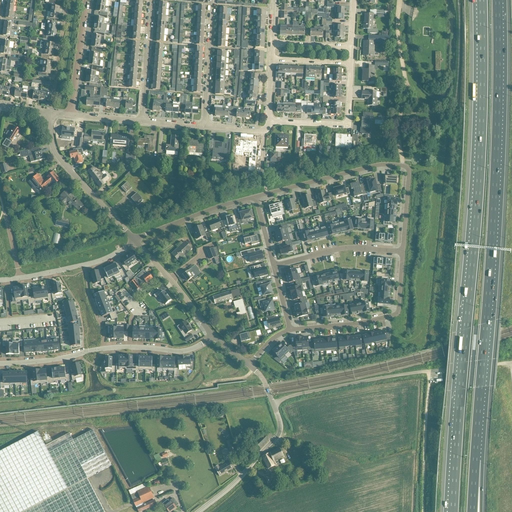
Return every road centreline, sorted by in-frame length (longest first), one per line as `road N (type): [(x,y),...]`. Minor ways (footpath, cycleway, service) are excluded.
road 1 (motorway): [(479,0),(475,207),(451,511)]
road 2 (motorway): [(477,429),(495,208),(499,0)]
road 3 (residential): [(401,252),(407,168),(382,165),(255,197)]
road 4 (residential): [(0,363),(110,347),(186,350),(213,336)]
road 5 (tertiary): [(198,511),(279,430),(263,379),(249,364)]
road 6 (residential): [(287,329),(396,315),(401,252)]
road 7 (tertiary): [(137,240),(60,161),(51,114)]
road 8 (residential): [(268,122),(345,126),(351,62)]
road 9 (residential): [(272,267),(341,249),(401,252)]
road 10 (residential): [(205,127),(213,0)]
road 11 (residential): [(255,197),(137,240)]
road 12 (residential): [(137,240),(115,254),(19,278)]
road 13 (tertiary): [(213,336),(137,240)]
road 14 (residential): [(143,121),(152,0)]
